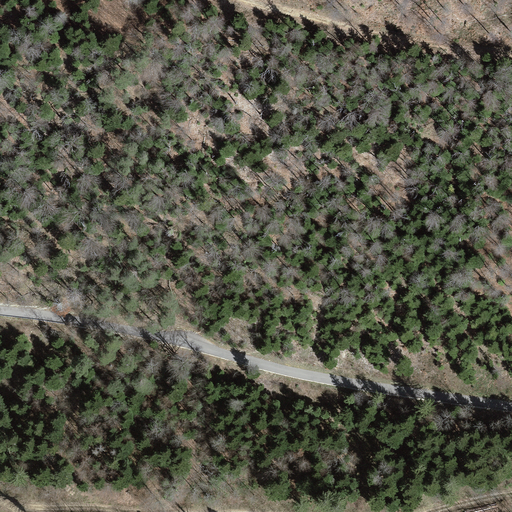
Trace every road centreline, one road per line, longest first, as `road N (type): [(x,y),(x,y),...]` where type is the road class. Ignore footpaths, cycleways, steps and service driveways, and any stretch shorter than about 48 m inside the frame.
road 1 (unclassified): [(511,406),(331,379),(0,309)]
road 2 (track): [(511,59),(250,0)]
road 3 (track): [(147,511),(12,506)]
